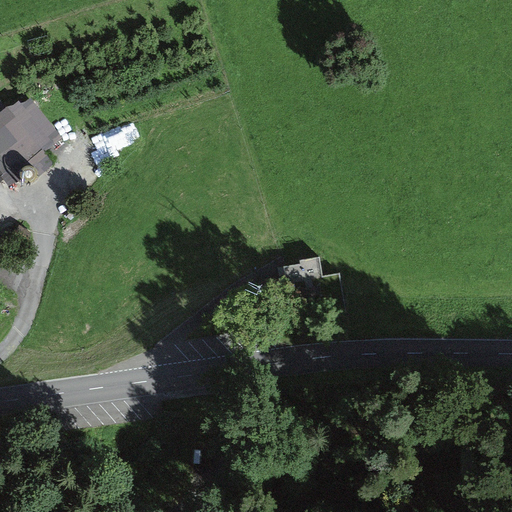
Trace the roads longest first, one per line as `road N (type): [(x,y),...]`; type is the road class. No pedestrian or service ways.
road 1 (tertiary): [(511,354),(336,355),(0,402)]
road 2 (track): [(263,364),(219,483),(182,511)]
